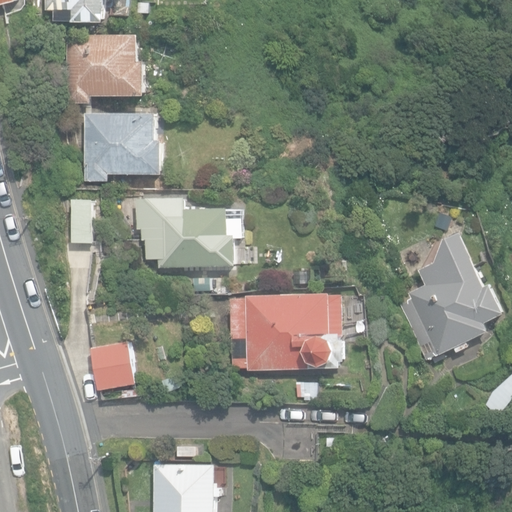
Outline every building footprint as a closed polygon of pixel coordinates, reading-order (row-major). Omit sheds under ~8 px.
[(57,10),(57,21),(110,21),(109,0),(49,0),(49,10),(57,10)] [(70,36),(71,103),(94,102),(94,96),(149,95),(149,61),(143,62),(142,35),(70,36)] [(89,114),(87,182),(114,182),(114,172),(166,173),(167,141),(160,141),(161,116),(89,114)] [(162,268),(238,266),(237,238),(248,238),(247,219),(232,219),(232,206),(189,208),(189,194),(139,196),(140,231),(146,231),(146,240),(151,240),(151,258),(162,258),(162,268)] [(75,243),(98,243),(100,199),(77,198),(75,243)] [(410,316),(433,365),(449,357),(447,353),(457,348),(459,352),(471,347),(470,343),(493,332),(489,323),(509,314),(495,284),(489,286),(465,233),(449,240),(439,261),(422,269),(429,284),(413,292),(421,311),(410,316)] [(192,283),(193,294),(207,294),(206,282),(192,283)] [(253,369),(253,370),(344,369),(344,360),(348,360),(347,294),(251,295),(251,299),(235,299),(236,369),(253,369)] [(93,347),(101,390),(139,383),(131,341),(93,347)] [(488,410),(500,421),(511,405),(511,377),(507,381),(502,386),(497,392),(493,397),(490,404),(488,410)] [(340,437),(331,436),(330,444),(340,445),(340,437)] [(182,456),(200,457),(200,446),(182,445),(182,456)] [(159,511),(219,511),(219,496),(225,496),(225,487),(221,487),(221,465),(159,465),(159,511)]
